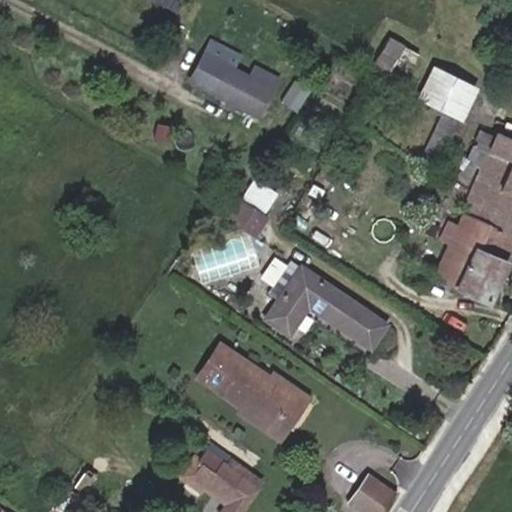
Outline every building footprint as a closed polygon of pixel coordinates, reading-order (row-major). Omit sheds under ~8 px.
[(159,0),(138,0),(133,8),(147,18),(159,0)] [(416,55),(388,39),(374,63),(403,79),(416,55)] [(195,46),(169,90),(190,103),(234,129),(266,75),(245,62),(239,72),(195,46)] [(443,111),(457,119),(472,90),(433,69),(418,99),(443,111)] [(432,168),(457,119),(443,111),(418,161),(432,168)] [(460,212),(511,233),(511,142),(493,134),(491,139),(478,133),(472,145),(486,151),(478,169),(460,212)] [(463,183),(474,167),(478,169),(486,151),(472,145),(465,160),(459,156),(454,164),(460,168),(454,177),(463,183)] [(265,214),(240,199),(237,197),(224,219),(251,236),(265,214)] [(487,303),(511,244),(511,233),(460,212),(455,224),(445,220),(437,240),(446,244),(431,279),(487,303)] [(306,306),(368,348),(384,323),(288,259),(265,293),(274,299),(262,318),(287,334),(306,306)] [(197,378),(251,415),(270,427),(292,395),(268,378),(218,345),(197,378)] [(248,420),(278,440),(307,397),(271,373),(268,378),(292,395),(270,427),(251,415),(248,420)] [(216,511),(238,511),(256,487),(204,451),(200,457),(194,453),(178,476),(202,492),(206,487),(225,500),(216,511)] [(347,503),(361,511),(380,511),(393,493),(366,475),(347,503)]
